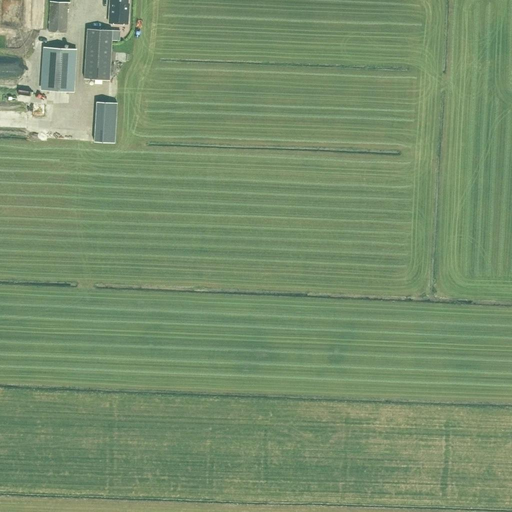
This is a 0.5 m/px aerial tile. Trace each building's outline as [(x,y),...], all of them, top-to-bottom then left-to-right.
[(109,0),(107,23),(128,25),(129,3),(128,3),(128,0),(109,0)] [(50,2),(48,31),(65,32),(66,3),(50,2)] [(84,79),(109,81),(112,30),(87,28),(84,79)] [(482,39),(482,51),(511,50),(511,32),(504,32),(504,28),(482,29),(482,33),(494,32),(494,38),(482,39)] [(44,47),(42,90),(54,91),(73,92),(76,49),(44,47)] [(101,115),(112,115),(113,97),(102,97),(101,115)] [(99,117),(99,126),(113,126),(113,117),(99,117)]
